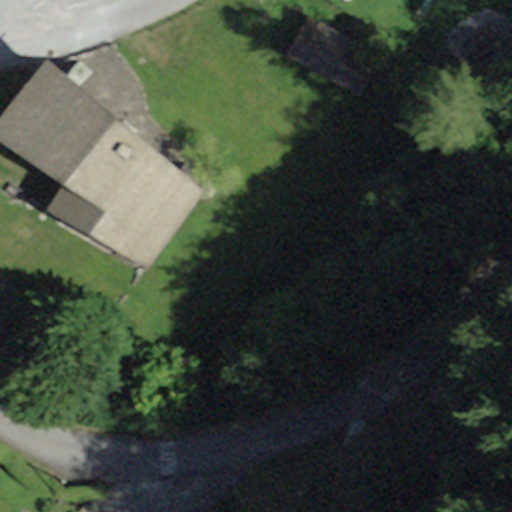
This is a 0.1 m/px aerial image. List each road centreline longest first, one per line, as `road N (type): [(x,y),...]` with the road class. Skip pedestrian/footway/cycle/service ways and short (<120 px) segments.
road 1 (unclassified): [(0,405),(146,455),(236,446),(320,422),(423,350),(511,252)]
road 2 (residential): [(159,0),(0,33)]
